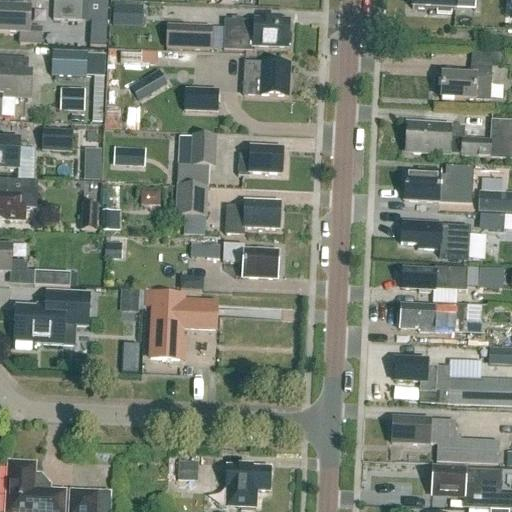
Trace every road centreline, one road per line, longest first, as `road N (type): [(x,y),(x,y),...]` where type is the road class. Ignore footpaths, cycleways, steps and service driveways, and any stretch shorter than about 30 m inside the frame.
road 1 (unclassified): [(330,425),(351,0)]
road 2 (residential): [(330,425),(18,411),(0,390)]
